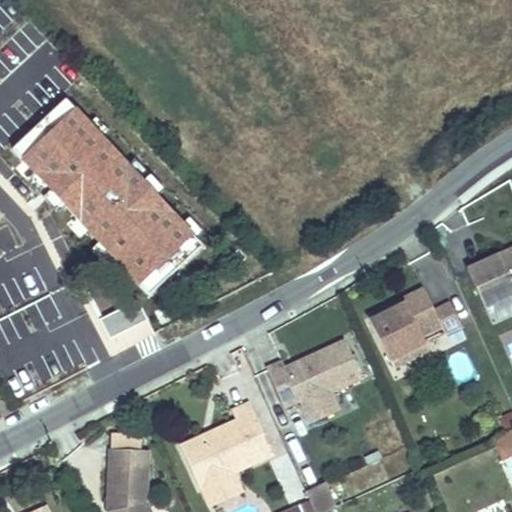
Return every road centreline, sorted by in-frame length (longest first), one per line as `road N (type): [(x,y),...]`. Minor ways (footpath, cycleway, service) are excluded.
road 1 (unclassified): [(0,443),(331,278),(511,144)]
road 2 (unknown): [(130,378),(35,273),(14,234)]
